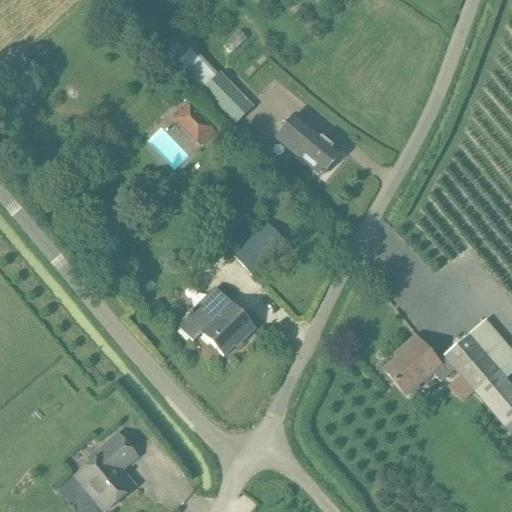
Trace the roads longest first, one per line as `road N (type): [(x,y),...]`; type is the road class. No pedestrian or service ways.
road 1 (unclassified): [(263,435),(471,0)]
road 2 (unclassified): [(242,469),(0,189)]
